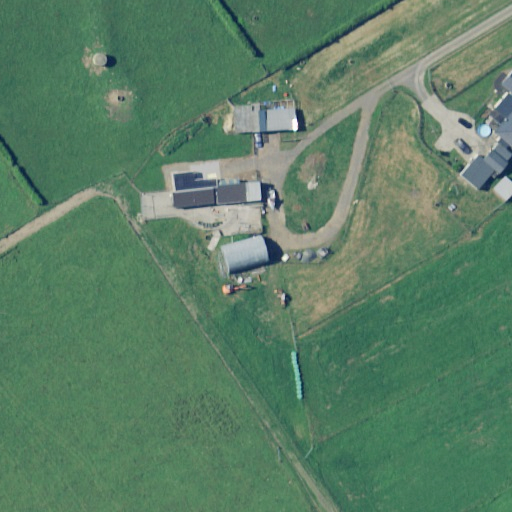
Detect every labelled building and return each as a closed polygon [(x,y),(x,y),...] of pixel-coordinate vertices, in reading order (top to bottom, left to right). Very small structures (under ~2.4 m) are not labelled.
[(507,92),(505,94),(474,132),(486,141),(491,134),(511,151),(511,71),(500,86),(507,92)] [(258,112),(258,106),(232,108),(234,134),(294,130),(293,110),(258,112)] [(344,132),(333,133),(336,150),(346,149),(344,132)] [(492,190),(483,182),(490,175),(494,178),(511,158),(495,144),(480,161),(476,157),(459,177),(472,187),(486,200),(494,192),(492,190)] [(492,190),(494,192),(504,201),(511,192),(511,184),(504,177),(492,190)] [(258,201),(256,183),(194,189),(195,207),(258,201)] [(265,262),(259,239),(221,248),(227,272),(265,262)]
